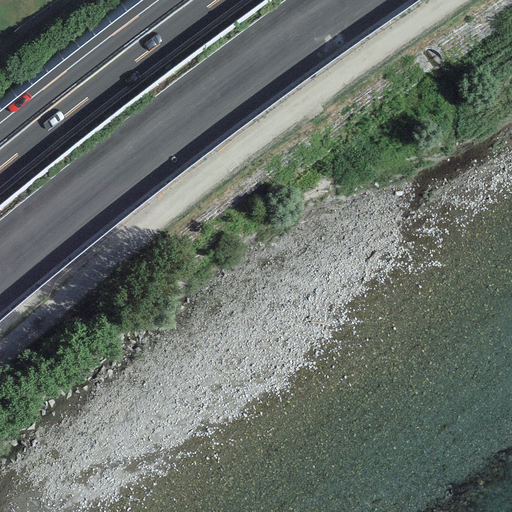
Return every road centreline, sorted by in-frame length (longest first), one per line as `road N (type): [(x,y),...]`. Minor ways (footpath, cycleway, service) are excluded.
road 1 (track): [(443,0),(143,225),(0,353)]
road 2 (motorway): [(0,259),(336,0)]
road 3 (motorway): [(195,0),(0,152)]
